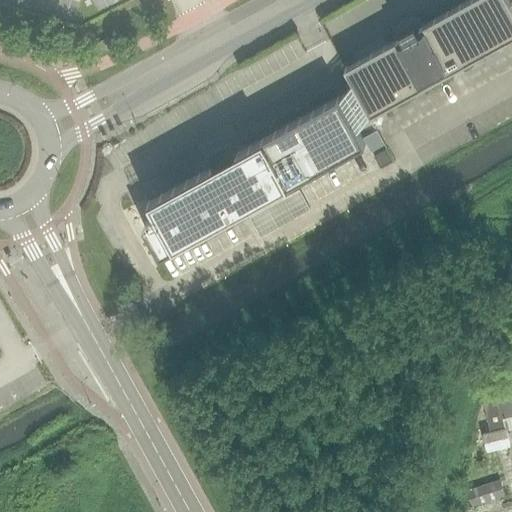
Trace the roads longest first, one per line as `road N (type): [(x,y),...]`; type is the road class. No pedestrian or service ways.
road 1 (tertiary): [(188,511),(20,204)]
road 2 (secondary): [(49,159),(97,124),(324,0)]
road 3 (secondary): [(277,0),(87,99),(36,116)]
